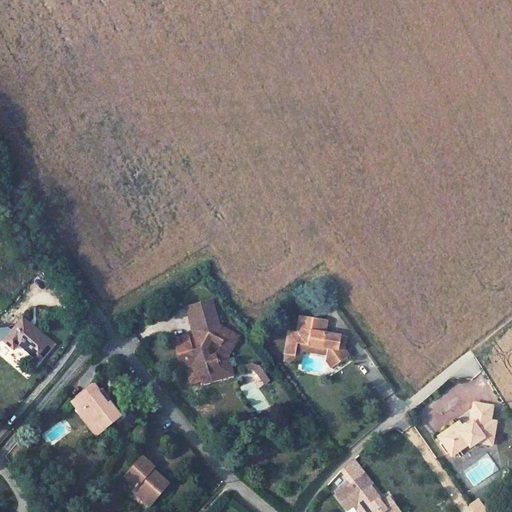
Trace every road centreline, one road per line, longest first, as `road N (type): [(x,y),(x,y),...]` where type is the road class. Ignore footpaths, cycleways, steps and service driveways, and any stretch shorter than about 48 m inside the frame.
road 1 (residential): [(271,511),(232,482),(81,293)]
road 2 (residential): [(301,511),(349,456),(467,356)]
road 3 (track): [(81,293),(0,184)]
